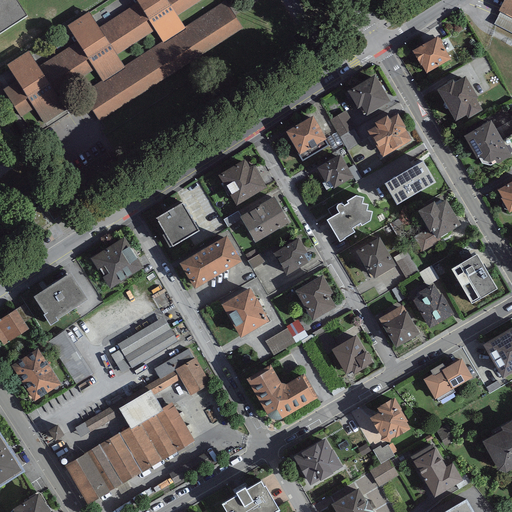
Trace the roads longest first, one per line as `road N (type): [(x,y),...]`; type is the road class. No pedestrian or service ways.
road 1 (residential): [(251,128),(396,373)]
road 2 (residential): [(267,448),(129,208)]
road 3 (residential): [(511,271),(379,46)]
road 4 (residential): [(379,46),(251,128)]
road 5 (residential): [(129,208),(0,288)]
road 6 (residential): [(267,448),(396,373)]
road 7 (residential): [(251,128),(129,208)]
road 8 (residential): [(0,390),(77,511)]
road 9 (residential): [(396,373),(511,305)]
road 10 (residential): [(159,511),(267,448)]
